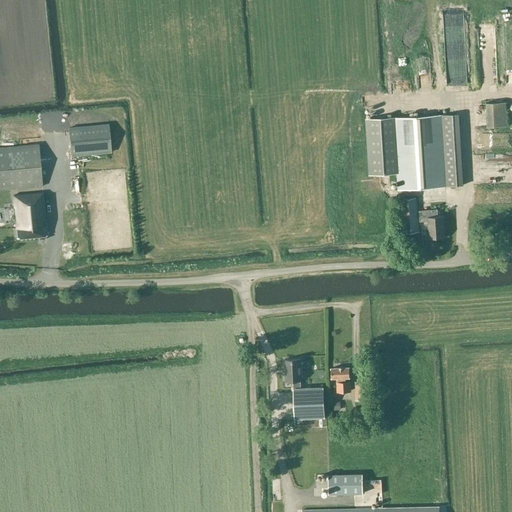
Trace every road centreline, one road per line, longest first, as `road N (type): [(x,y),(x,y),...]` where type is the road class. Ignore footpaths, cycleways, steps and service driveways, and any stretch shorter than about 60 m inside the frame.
road 1 (unclassified): [(0,281),(174,281),(511,256)]
road 2 (track): [(241,275),(271,360),(275,399),(284,404)]
